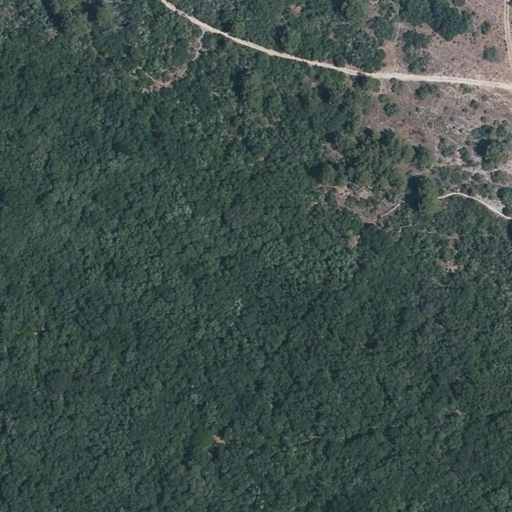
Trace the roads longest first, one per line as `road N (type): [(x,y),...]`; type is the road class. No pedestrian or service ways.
road 1 (track): [(162,0),(246,46),(372,76),(511,85)]
road 2 (track): [(511,218),(451,194),(413,195),(371,221)]
